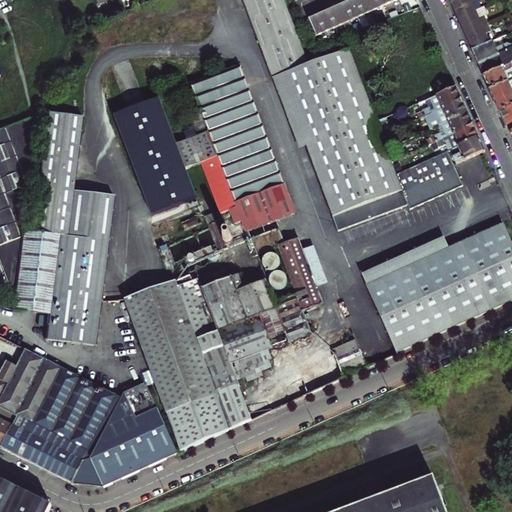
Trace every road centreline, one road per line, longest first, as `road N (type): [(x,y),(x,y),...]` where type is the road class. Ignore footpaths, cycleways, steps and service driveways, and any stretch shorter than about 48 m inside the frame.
road 1 (unknown): [(511,201),(343,265),(245,52),(219,45),(112,53),(101,92),(120,223),(101,348),(87,362),(73,361),(0,321)]
road 2 (residential): [(0,465),(69,499),(103,502),(511,319)]
road 3 (residential): [(511,176),(432,0)]
